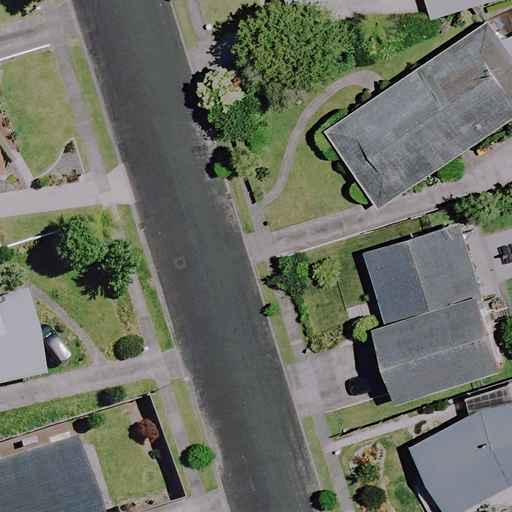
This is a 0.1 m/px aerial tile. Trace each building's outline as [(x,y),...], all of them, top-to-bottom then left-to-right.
[(290,0),(295,13),(338,0),(426,0),(433,20),(499,0),(290,0)] [(511,121),(511,59),(487,22),(327,129),(381,209),(511,121)] [(503,371),(461,224),(360,253),(381,326),(402,400),(503,371)] [(0,298),(0,387),(34,380),(15,295),(0,298)] [(446,511),(511,491),(511,404),(418,434),(442,511),(446,511)] [(85,511),(65,444),(0,464),(0,511),(85,511)]
